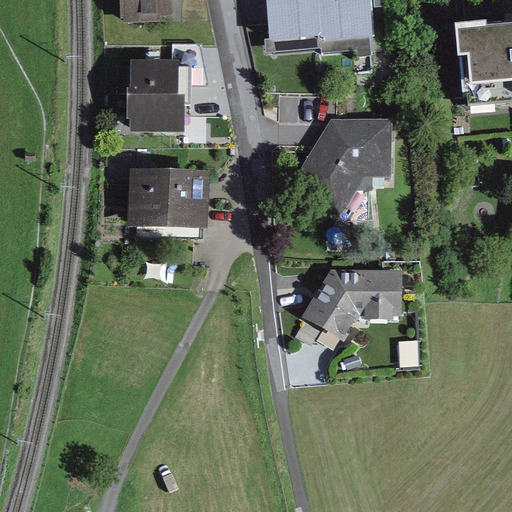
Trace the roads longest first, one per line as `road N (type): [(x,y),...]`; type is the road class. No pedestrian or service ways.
road 1 (residential): [(213,0),(292,511)]
road 2 (track): [(250,219),(102,511)]
